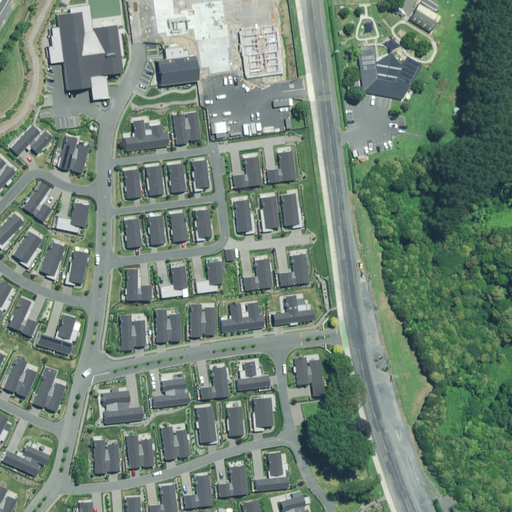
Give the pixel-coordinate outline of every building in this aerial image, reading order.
[(151,0),(156,35),(165,34),(165,38),(193,34),(201,93),(237,89),(230,26),(239,25),(246,75),(283,70),(274,0),(237,0),(239,8),(228,9),(228,6),(188,11),(188,15),(173,17),(170,0),(151,0)] [(62,60),(66,89),(88,87),(89,93),(90,100),(110,98),(109,91),(107,75),(123,73),(120,54),(123,53),(120,31),(124,30),(123,26),(116,27),(116,24),(91,27),(88,4),(68,7),(69,11),(56,13),(58,27),(51,28),(52,34),(50,34),(51,45),(46,45),(48,62),(62,60)] [(439,17),(419,5),(409,21),(421,28),(429,33),(439,17)] [(375,78),(372,46),(357,48),(362,92),(402,100),(419,64),(405,57),(392,82),(375,78)] [(158,87),(197,81),(193,56),(187,57),(186,50),(181,51),(181,47),(163,49),(164,59),(154,60),(158,87)] [(71,98),(59,90),(52,101),(44,115),(56,122),(71,98)] [(145,100),(144,96),(136,98),(142,120),(155,117),(151,99),(145,100)] [(125,106),(117,101),(112,108),(110,107),(101,120),(104,121),(93,137),(107,147),(119,129),(121,130),(134,113),(125,106)] [(86,113),(75,130),(80,133),(86,123),(87,124),(92,117),(86,113)] [(138,121),(132,117),(125,128),(131,131),(138,121)] [(93,130),(85,125),(80,134),(88,138),(93,130)] [(251,148),(267,160),(267,162),(285,160),(283,145),(272,147),(259,139),(251,148)] [(105,164),(103,148),(95,149),(98,165),(105,164)] [(252,175),(249,155),(237,156),(238,160),(229,161),(230,175),(241,173),(241,176),(252,175)] [(205,160),(191,162),(195,190),(209,188),(205,160)] [(182,163),(167,165),(171,193),(185,191),(182,163)] [(160,166),(145,168),(149,196),(163,194),(160,166)] [(137,169),(122,171),(126,199),(140,197),(137,169)] [(294,194),(280,195),(284,227),(298,225),(294,194)] [(164,205),(162,195),(153,197),(155,207),(164,205)] [(275,196),(261,198),(264,229),(279,228),(275,196)] [(248,199),(233,201),(237,233),(251,231),(248,199)] [(103,215),(90,206),(79,220),(92,230),(103,215)] [(154,211),(149,206),(144,212),(149,216),(154,211)] [(208,209),(194,211),(197,239),(212,237),(208,209)] [(184,212),(169,214),(173,242),(187,240),(184,212)] [(0,245),(22,223),(12,213),(0,225),(0,245)] [(161,215),(146,217),(150,245),(164,243),(161,215)] [(137,219),(123,220),(126,248),(141,246),(137,219)] [(64,247),(51,242),(39,272),(52,278),(64,247)] [(87,254),(73,251),(66,283),(80,286),(87,254)] [(201,303),(189,303),(190,338),(200,338),(200,336),(203,336),(203,337),(215,337),(214,309),(203,309),(203,314),(201,314),(201,303)] [(166,309),(154,309),(156,344),(167,343),(167,341),(169,341),(169,342),(181,342),(179,314),(168,314),(168,319),(166,319),(166,309)] [(130,315),(119,316),(121,350),(132,350),(131,348),(134,347),(134,349),(146,348),(144,320),(132,321),(132,325),(131,326),(130,315)] [(207,397),(205,378),(183,381),(185,399),(207,397)] [(281,464),(264,414),(249,419),(256,437),(244,441),(248,454),(262,449),(265,459),(257,461),(259,466),(267,463),(269,468),(281,464)] [(171,425),(159,426),(164,461),(175,459),(174,457),(177,457),(177,458),(189,457),(185,429),(173,431),(174,435),(172,435),(171,425)] [(136,434),(124,435),(127,470),(138,469),(138,466),(140,466),(140,468),(152,467),(149,439),(138,440),(138,444),(137,445),(136,434)] [(102,439),(91,439),(93,474),(104,473),(104,471),(106,471),(106,472),(118,471),(116,443),(104,444),(105,449),(103,449),(102,439)] [(201,477),(201,471),(185,471),(185,479),(190,478),(191,478),(191,483),(215,482),(215,477),(201,477)] [(197,506),(196,490),(185,491),(186,506),(197,506)]
